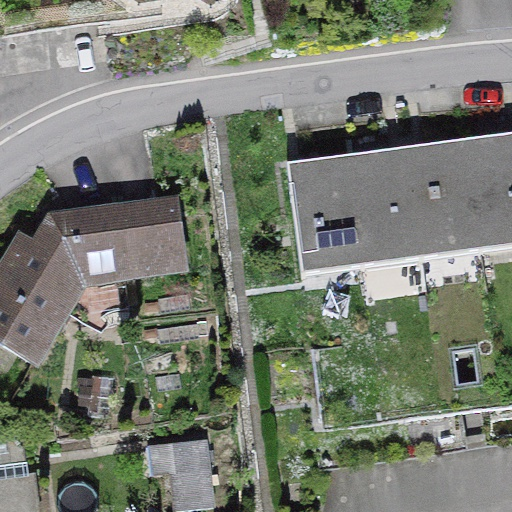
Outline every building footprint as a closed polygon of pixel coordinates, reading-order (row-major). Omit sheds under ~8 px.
[(103,0),(0,0),(0,24),(105,10),(103,0)] [(481,258),(511,253),(511,138),(466,144),(481,258)] [(466,144),(405,152),(420,266),(481,258),(466,144)] [(363,273),(420,266),(405,152),(348,160),(363,273)] [(299,282),(363,273),(348,160),(284,169),(299,282)] [(18,219),(0,249),(0,338),(38,362),(80,292),(184,277),(172,197),(18,219)] [(511,273),(454,282),(472,408),(511,402),(511,273)] [(391,339),(310,350),(318,412),(398,401),(401,419),(472,408),(454,282),(385,290),(391,339)] [(397,428),(359,433),(363,464),(401,459),(397,428)] [(324,437),(327,468),(363,464),(359,433),(324,437)] [(18,435),(0,437),(0,465),(22,462),(18,435)] [(212,506),(205,442),(180,445),(183,473),(171,474),(175,510),(212,506)] [(34,511),(29,477),(0,481),(0,511),(34,511)]
